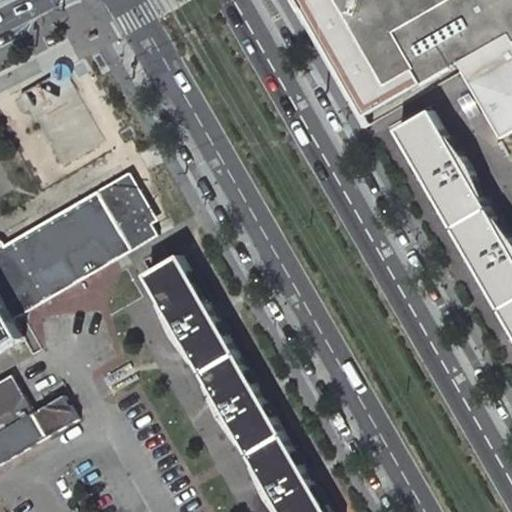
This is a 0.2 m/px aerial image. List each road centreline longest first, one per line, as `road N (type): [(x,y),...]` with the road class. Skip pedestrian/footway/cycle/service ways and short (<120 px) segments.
road 1 (secondary): [(136,0),(431,511)]
road 2 (secondary): [(511,494),(231,0)]
